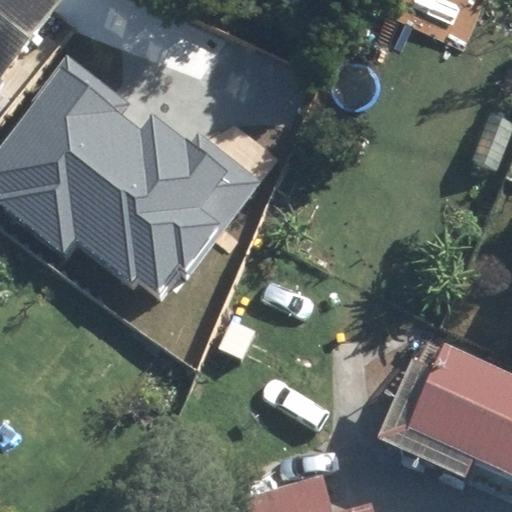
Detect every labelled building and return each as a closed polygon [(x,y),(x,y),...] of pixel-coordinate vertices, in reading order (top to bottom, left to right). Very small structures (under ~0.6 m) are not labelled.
[(65,0),(0,0),(0,80),(66,0),(65,0)] [(281,0),(324,27),(340,0),(281,0)] [(130,104),(63,54),(32,96),(37,100),(0,149),(0,191),(0,206),(66,255),(77,241),(135,284),(139,278),(163,295),(182,269),(189,275),(261,179),(199,133),(192,144),(154,116),(144,131),(122,115),(130,104)] [(511,385),(446,358),(411,442),(511,484),(511,385)] [(374,511),(373,507),(355,511),(332,511),(324,482),(244,504),(246,511),(374,511)]
